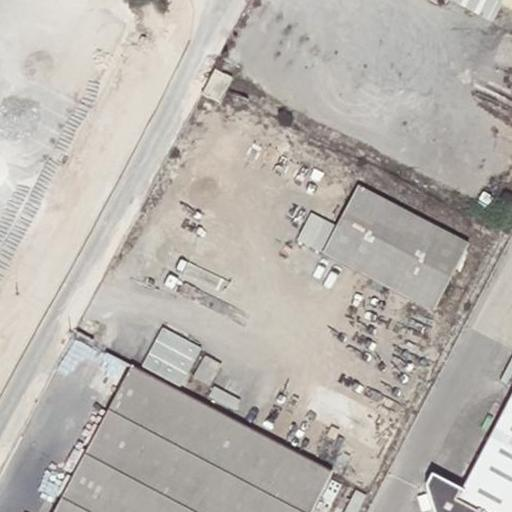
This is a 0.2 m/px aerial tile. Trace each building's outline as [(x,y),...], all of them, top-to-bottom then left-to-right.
[(91,4),(63,90),(96,100),(124,14),(91,4)] [(222,102),(228,91),(234,80),(217,70),(205,93),(222,102)] [(471,247),(361,188),(326,255),(435,313),(471,247)] [(304,243),(326,249),(334,220),(311,214),(304,243)] [(148,367),(188,385),(205,345),(165,328),(148,367)] [(205,357),(195,376),(211,385),(222,366),(205,357)] [(55,511),(313,511),(334,473),(132,366),(55,511)] [(511,511),(511,396),(509,402),(502,416),(464,489),(434,473),(427,485),(435,511),(511,511)] [(490,409),(502,416),(509,402),(498,396),(490,409)]
